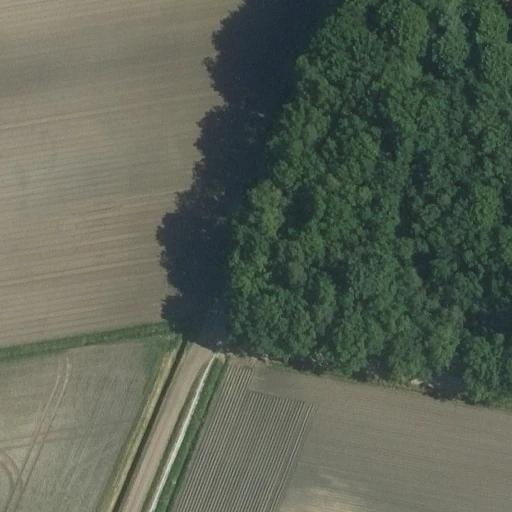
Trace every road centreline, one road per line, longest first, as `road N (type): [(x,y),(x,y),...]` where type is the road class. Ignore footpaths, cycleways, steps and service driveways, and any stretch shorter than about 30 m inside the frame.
road 1 (track): [(211,335),(348,0)]
road 2 (track): [(511,393),(211,335)]
road 3 (track): [(131,511),(182,380),(211,335)]
